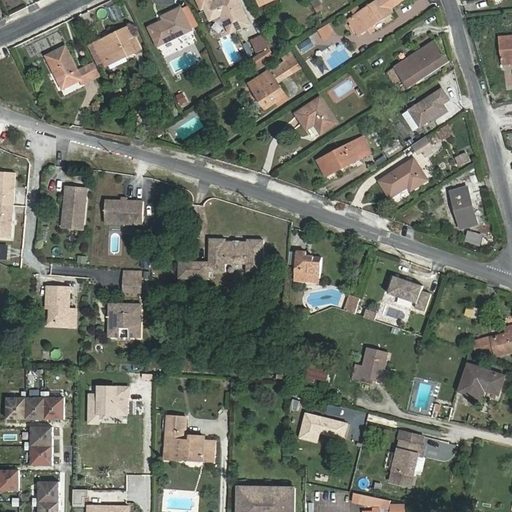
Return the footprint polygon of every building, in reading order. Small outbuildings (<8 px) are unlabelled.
[(197,0),(202,9),(205,8),(211,20),(221,15),(231,34),(249,25),(236,0),(220,0),(213,3),(211,0),(197,0)] [(317,0),(313,3),(319,12),(325,8),(320,0),(317,0)] [(380,0),(349,21),(358,35),(393,13),(390,9),(403,0),(380,0)] [(199,27),(190,7),(182,11),(191,30),(199,27)] [(166,21),(149,29),(157,47),(191,30),(182,11),(181,9),(164,17),(166,21)] [(96,44),(105,62),(132,50),(133,53),(140,50),(129,28),(96,44)] [(252,40),(258,53),(270,47),(265,34),(252,40)] [(511,36),(500,38),(503,65),(511,63),(511,36)] [(310,40),(299,47),(303,53),(314,46),(310,40)] [(435,41),(388,72),(396,84),(402,80),(408,89),(449,61),(435,41)] [(61,91),(83,81),(78,70),(66,45),(44,56),(61,91)] [(271,47),(252,59),(258,68),(275,56),(271,47)] [(286,61),(250,84),(265,109),(277,101),(279,105),(288,99),(278,83),(293,73),(286,61)] [(100,77),(93,62),(78,70),(83,81),(85,84),(100,77)] [(324,63),(318,67),(324,75),(330,71),(324,63)] [(410,111),(421,128),(447,111),(444,105),(450,101),(443,90),(410,111)] [(181,105),(188,102),(183,92),(177,95),(181,105)] [(322,98),(297,114),(307,130),(316,124),(322,133),(338,123),(322,98)] [(447,126),(438,132),(443,140),(452,134),(447,126)] [(383,144),(376,130),(363,137),(370,151),(383,144)] [(363,137),(319,160),(327,177),(371,154),(370,151),(363,137)] [(426,137),(414,146),(419,153),(423,151),(427,156),(433,152),(429,147),(431,145),(426,137)] [(402,150),(396,140),(384,148),(389,158),(402,150)] [(459,167),(472,163),(469,153),(456,157),(459,167)] [(415,160),(381,182),(391,198),(409,186),(412,190),(428,180),(415,160)] [(16,173),(0,171),(0,204),(14,205),(16,173)] [(87,189),(67,187),(63,227),(83,229),(87,189)] [(468,188),(451,193),(461,229),(478,224),(468,188)] [(122,201),(106,201),(106,224),(144,225),(144,202),(128,201),(122,201)] [(14,205),(0,204),(0,237),(11,238),(14,205)] [(485,237),(469,232),(466,241),(486,247),(488,240),(493,241),(495,236),(486,233),(485,237)] [(227,240),(210,239),(210,271),(226,272),(226,264),(248,264),(248,272),(264,273),(264,240),(248,240),(248,242),(238,241),(226,241),(227,240)] [(9,244),(0,243),(0,258),(8,259),(9,244)] [(308,253),(299,252),(296,282),(313,284),(313,280),(321,280),(322,258),(307,257),(308,253)] [(424,286),(395,277),(389,294),(417,304),(415,309),(425,312),(431,295),(422,291),(424,286)] [(142,281),(124,280),(124,293),(142,293),(142,281)] [(71,288),(48,287),(47,304),(51,304),(51,309),(51,317),(57,324),(69,324),(69,327),(77,328),(77,309),(70,309),(71,288)] [(350,295),(345,311),(356,315),(361,299),(350,295)] [(141,306),(111,305),(110,336),(121,337),(121,331),(123,329),(128,329),(130,331),(130,337),(141,337),(141,306)] [(467,306),(465,316),(478,319),(480,309),(467,306)] [(375,319),(377,311),(367,309),(365,316),(375,319)] [(511,351),(511,326),(509,328),(510,333),(492,338),(496,355),(511,351)] [(389,352),(368,348),(364,366),(357,364),(353,379),(361,381),(362,377),(382,382),(389,352)] [(310,364),(307,379),(328,383),(331,368),(310,364)] [(278,377),(287,379),(289,366),(280,365),(278,377)] [(505,377),(469,365),(461,391),(476,396),(478,388),(499,395),(505,377)] [(89,424),(101,424),(101,415),(129,416),(129,397),(131,397),(132,385),(98,385),(98,393),(89,393),(89,424)] [(27,397),(8,397),(8,419),(27,419),(27,397)] [(46,397),(27,397),(27,419),(47,419),(46,397)] [(66,397),(46,397),(47,419),(66,419),(66,397)] [(432,418),(450,422),(450,419),(455,403),(437,399),(432,418)] [(214,454),(215,442),(205,441),(205,438),(191,437),(191,441),(185,441),(186,418),(169,417),(166,459),(183,460),(183,459),(204,461),(204,454),(214,454)] [(54,427),(32,427),(32,446),(54,446),(54,427)] [(401,440),(423,446),(425,437),(401,432),(399,440),(401,440)] [(423,446),(401,440),(391,482),(412,487),(415,476),(412,475),(413,471),(416,472),(420,456),(424,457),(426,447),(423,446)] [(54,446),(32,446),(32,466),(54,466),(54,446)] [(21,470),(0,469),(0,491),(21,491),(21,470)] [(328,482),(330,471),(315,469),(313,479),(328,482)] [(372,480),(374,471),(364,469),(362,477),(372,480)] [(61,482),(40,482),(40,503),(61,503),(61,482)] [(238,511),(298,511),(299,486),(239,486),(238,511)] [(392,501),(355,493),(353,502),(390,510),(392,501)] [(60,511),(61,503),(40,503),(39,511),(60,511)]
